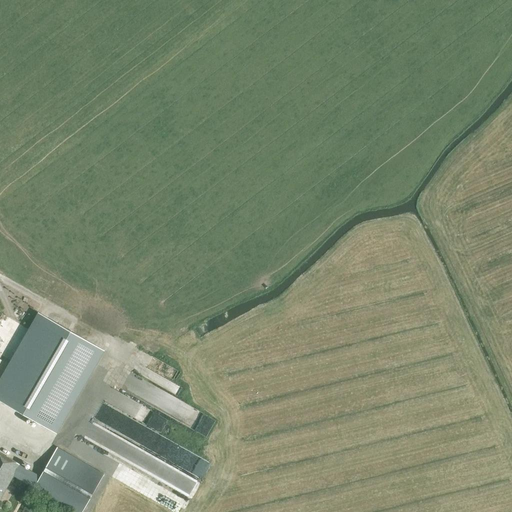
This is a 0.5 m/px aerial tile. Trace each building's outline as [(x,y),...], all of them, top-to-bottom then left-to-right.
[(44,315),(0,384),(0,394),(47,424),(93,343),(44,315)] [(168,375),(175,377),(177,370),(171,368),(168,375)] [(102,427),(94,444),(145,470),(153,453),(150,451),(154,444),(156,445),(162,433),(103,403),(93,422),(102,427)] [(196,430),(207,436),(215,420),(210,417),(204,428),(198,425),(196,430)] [(32,490),(69,511),(81,511),(104,474),(57,447),(40,476),(0,452),(0,498),(14,475),(34,487),(32,490)]
